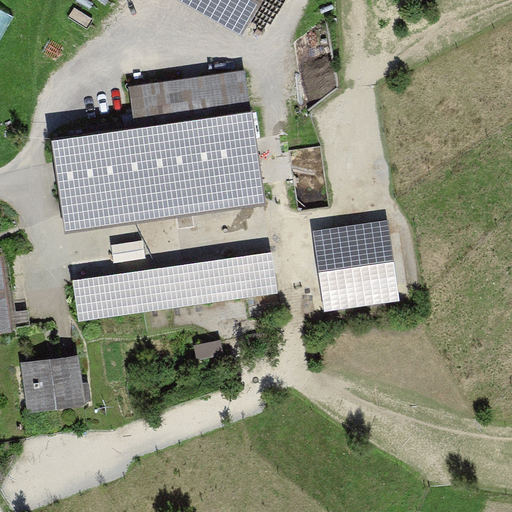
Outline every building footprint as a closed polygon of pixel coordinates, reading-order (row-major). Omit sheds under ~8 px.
[(259,0),(171,0),(242,35),(259,0)] [(131,120),(50,132),(65,233),(261,204),(241,72),(127,89),(131,120)] [(325,147),(301,149),(305,205),(329,203),(325,147)] [(387,222),(310,226),(315,311),(391,307),(387,222)] [(276,255),(84,278),(90,324),(282,301),(276,255)] [(72,362),(21,369),(27,410),(78,403),(72,362)]
